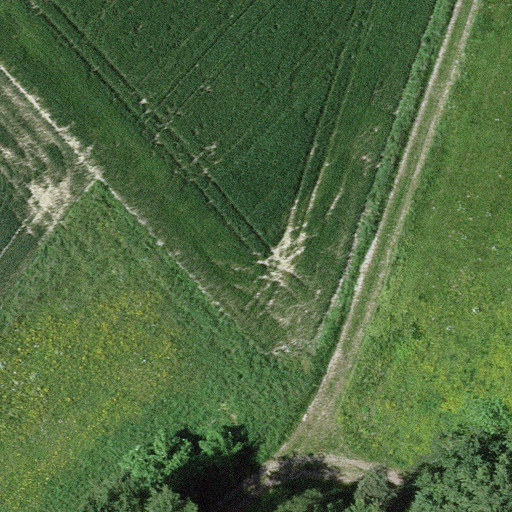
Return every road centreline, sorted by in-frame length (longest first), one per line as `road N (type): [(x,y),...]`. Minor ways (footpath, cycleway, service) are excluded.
road 1 (track): [(393,511),(319,429),(463,0)]
road 2 (track): [(319,429),(204,511)]
